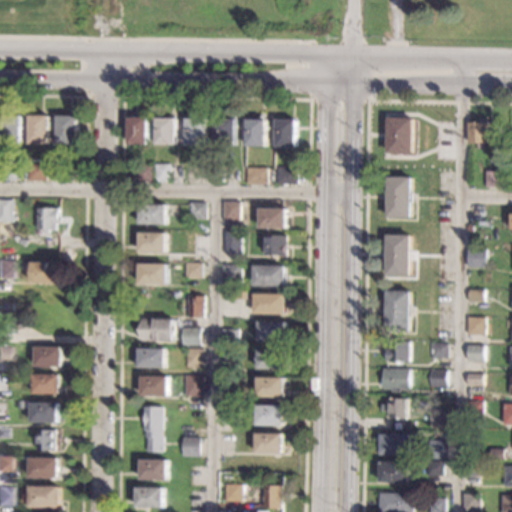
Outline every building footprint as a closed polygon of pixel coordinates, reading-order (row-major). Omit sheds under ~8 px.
[(21,144),(1,144),(1,115),(21,115),(21,144)] [(49,145),(29,145),(29,116),(49,116),(49,145)] [(77,145),(57,145),(57,116),(77,116),(77,145)] [(176,145),(157,145),(157,117),(177,118),(176,145)] [(413,153),(387,153),(388,117),(414,117),(413,153)] [(149,145),(129,145),(129,118),(149,118),(149,145)] [(207,146),(187,145),(187,118),(207,119),(207,146)] [(486,122),(488,122),(488,144),(467,144),(467,123),(479,123),(478,118),(486,118),(486,122)] [(236,146),(217,146),(217,119),(236,119),(236,146)] [(267,147),(247,147),(248,119),(267,119),(267,147)] [(297,147),(277,147),(278,119),(297,120),(297,147)] [(17,179),(1,179),(1,164),(18,164),(17,179)] [(45,181),(27,180),(28,164),(45,164),(45,181)] [(170,182),(155,182),(155,164),(171,164),(170,182)] [(152,182),(135,182),(135,166),(152,166),(152,182)] [(298,184),(276,184),(276,166),(298,166),(298,184)] [(268,184),(246,184),(246,167),(268,167),(268,184)] [(502,188),(484,188),(484,171),(503,171),(502,188)] [(412,218),(388,218),(388,177),(412,177),(412,218)] [(11,222),(0,222),(0,200),(10,200),(11,222)] [(205,220),(189,219),(190,202),(205,203),(205,220)] [(239,220),(223,220),(223,202),(237,202),(239,202),(239,220)] [(167,205),(167,224),(140,224),(140,204),(167,205)] [(58,217),(61,217),(61,223),(55,223),(55,229),(37,229),(37,208),(58,208),(58,217)] [(286,227),(259,227),(259,208),(282,208),(286,208),(286,227)] [(241,254),(224,254),(224,233),(241,232),(241,254)] [(167,253),(140,252),(140,233),(167,233),(167,253)] [(286,255),(264,255),(264,236),(286,235),(286,255)] [(411,276),(387,276),(388,235),(411,235),(411,276)] [(485,267),(466,267),(466,249),(486,249),(485,267)] [(12,278),(0,278),(0,261),(13,261),(12,278)] [(61,282),(32,281),(32,262),(62,263),(61,282)] [(201,279),(185,279),(185,262),(189,262),(202,263),(201,279)] [(168,284),(140,284),(141,264),(168,264),(168,284)] [(241,283),(222,283),(222,264),(242,265),(241,283)] [(286,286),(254,285),(254,265),(286,265),(286,286)] [(483,290),(482,301),(467,301),(467,289),(483,290)] [(411,291),(410,331),(386,330),(387,290),(411,291)] [(248,299),(237,299),(237,291),(247,291),(248,299)] [(285,314),(255,314),(255,293),(285,293),(285,314)] [(204,318),(189,318),(190,296),(204,297),(204,318)] [(18,311),(10,312),(9,305),(17,304),(18,311)] [(8,329),(12,329),(12,334),(8,334),(8,341),(0,341),(0,316),(8,316),(8,329)] [(484,334),(466,334),(467,316),(468,316),(484,317),(484,334)] [(175,340),(141,341),(141,319),(175,319),(175,340)] [(285,322),(284,341),(258,340),(259,321),(285,322)] [(201,346),(182,345),(182,327),(201,327),(201,346)] [(238,346),(221,346),(221,329),(238,329),(238,346)] [(446,358),(430,358),(429,341),(446,341),(446,358)] [(409,361),(386,361),(386,342),(409,342),(409,361)] [(482,361),(466,361),(467,345),(480,345),(482,345),(482,361)] [(61,366),(35,366),(35,346),(62,347),(61,366)] [(10,364),(0,364),(0,347),(10,347),(10,364)] [(165,368),(139,368),(139,348),(165,348),(165,368)] [(203,367),(186,367),(186,348),(203,348),(203,367)] [(284,369),(258,369),(258,349),(284,349),(284,369)] [(238,368),(221,368),(221,350),(238,350),(238,368)] [(410,389),(383,389),(383,370),(401,370),(410,370),(410,389)] [(446,386),(429,387),(428,371),(446,370),(446,386)] [(481,386),(466,386),(466,373),(482,374),(481,386)] [(59,393),(33,394),(33,374),(59,374),(59,393)] [(203,396),(185,396),(185,374),(189,375),(203,375),(203,396)] [(168,396),(142,396),(142,377),(169,377),(168,396)] [(284,397),(258,396),(258,378),(279,378),(284,378),(284,397)] [(407,418),(389,418),(389,411),(382,411),(382,404),(386,404),(386,399),(407,399),(407,418)] [(25,409),(16,409),(16,401),(25,401),(25,409)] [(482,401),(482,413),(465,413),(465,401),(482,401)] [(57,422),(31,422),(31,402),(57,403),(57,422)] [(511,425),(503,425),(503,405),(511,404),(511,425)] [(239,424),(221,424),(221,405),(239,405),(239,424)] [(283,425),(257,425),(257,406),(283,406),(283,425)] [(163,452),(146,452),(146,438),(145,438),(145,430),(143,430),(143,407),(163,407),(163,452)] [(446,428),(430,428),(430,408),(445,408),(446,428)] [(55,450),(37,449),(37,429),(56,430),(55,450)] [(283,453),(256,452),(257,433),(284,434),(283,453)] [(410,454),(381,454),(381,435),(410,434),(410,454)] [(200,457),(182,456),(182,437),(200,437),(200,457)] [(446,458),(428,458),(427,440),(445,440),(446,458)] [(503,458),(489,458),(489,448),(503,448),(503,458)] [(10,471),(0,471),(0,456),(10,456),(10,471)] [(58,478),(29,478),(29,457),(58,457),(58,478)] [(167,479),(141,479),(141,459),(168,460),(167,479)] [(443,475),(426,475),(426,460),(443,460),(443,475)] [(480,475),(463,475),(464,460),(480,460),(480,475)] [(408,482),(381,482),(381,462),(409,462),(408,482)] [(243,501),(226,501),(226,484),(242,484),(243,501)] [(283,508),(266,508),(266,486),(283,485),(283,508)] [(60,507),(28,507),(28,503),(23,503),(23,494),(29,494),(29,486),(60,486),(60,507)] [(12,506),(0,506),(0,487),(8,487),(12,487),(12,506)] [(163,507),(137,507),(137,487),(164,488),(163,507)] [(414,511),(380,511),(380,493),(414,493),(414,511)] [(480,493),(480,511),(462,511),(462,493),(480,493)] [(511,511),(501,511),(502,495),(511,495),(511,511)] [(446,511),(430,511),(430,498),(446,498),(446,511)]
